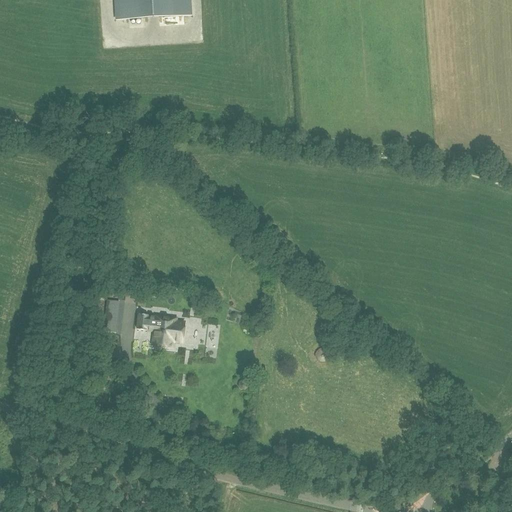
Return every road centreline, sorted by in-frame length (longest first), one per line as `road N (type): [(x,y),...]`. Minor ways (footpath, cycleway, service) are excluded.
road 1 (unclassified): [(163,459),(356,507)]
road 2 (unclassified): [(0,406),(163,459)]
